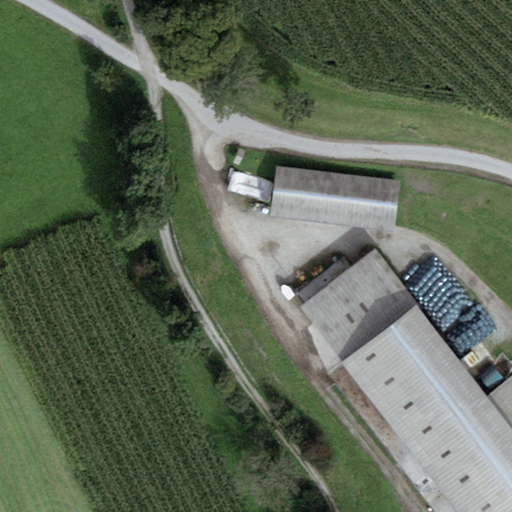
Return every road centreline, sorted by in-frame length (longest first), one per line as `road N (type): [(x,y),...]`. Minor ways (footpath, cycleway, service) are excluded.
road 1 (track): [(330,511),(228,367),(169,259),(149,71),(130,0)]
road 2 (unclassified): [(22,0),(241,132),(511,179)]
